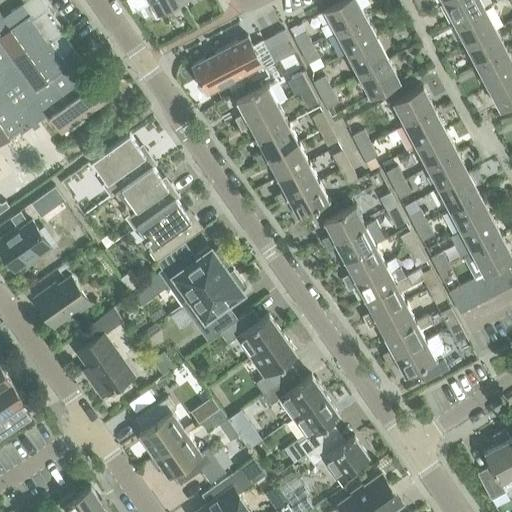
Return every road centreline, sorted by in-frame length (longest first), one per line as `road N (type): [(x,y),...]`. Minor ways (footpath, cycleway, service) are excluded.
road 1 (residential): [(407,447),(97,0)]
road 2 (residential): [(89,425),(0,299)]
road 3 (residential): [(407,447),(511,376)]
